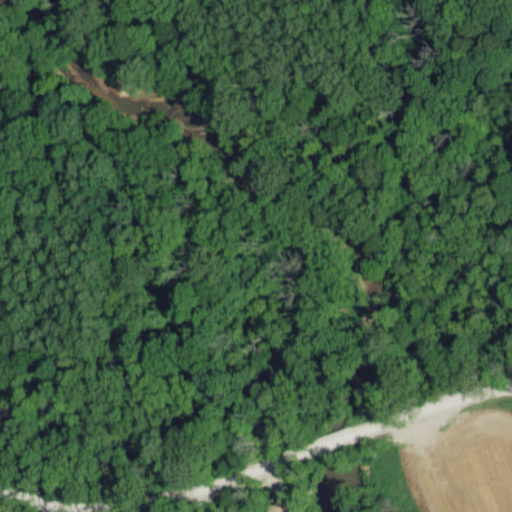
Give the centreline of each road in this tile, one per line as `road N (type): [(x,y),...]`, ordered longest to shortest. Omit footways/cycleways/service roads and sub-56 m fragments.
road 1 (residential): [(314,446),(180,499),(106,507),(31,495),(0,478)]
road 2 (residential): [(511,387),(353,434)]
